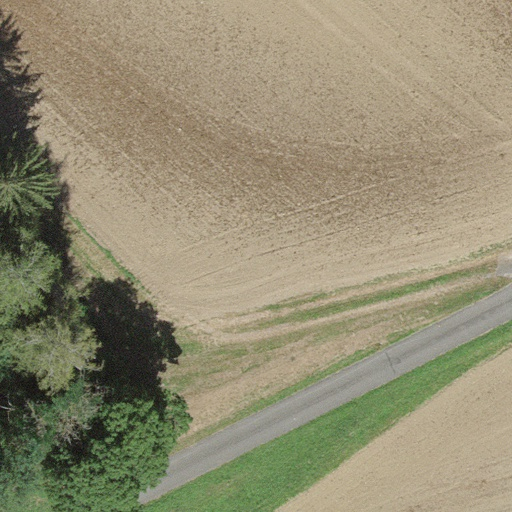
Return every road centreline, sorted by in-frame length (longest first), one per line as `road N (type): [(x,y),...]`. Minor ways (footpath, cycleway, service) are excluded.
road 1 (unclassified): [(83,511),(511,292)]
road 2 (track): [(511,265),(172,342)]
road 3 (track): [(0,204),(139,336),(172,342)]
road 4 (track): [(0,383),(172,342)]
